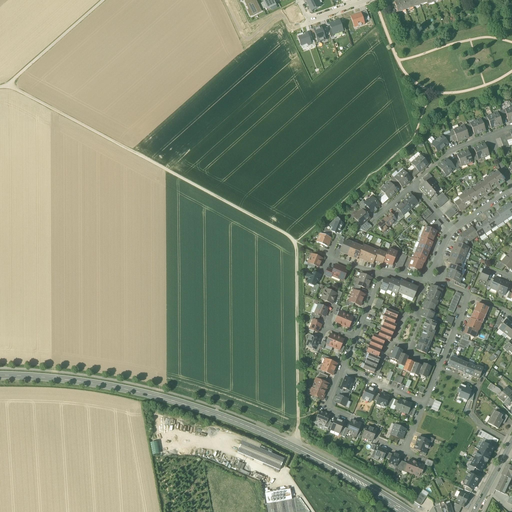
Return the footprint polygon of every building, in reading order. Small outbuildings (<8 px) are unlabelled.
[(252,16),(261,11),(256,0),(255,1),(254,0),(244,0),(249,10),(250,9),(252,12),(251,14),(252,16)] [(276,5),(275,3),(273,0),(262,0),(263,3),(266,8),(267,10),(276,5)] [(310,0),(307,2),(312,11),(320,7),(319,5),(316,0),(310,0)] [(398,13),(406,10),(402,0),(401,0),(394,3),(396,7),(397,9),(397,10),(398,13)] [(410,0),(402,0),(406,10),(413,8),(410,0)] [(351,18),(354,26),(358,25),(358,27),(365,25),(364,22),(363,19),(361,13),(357,15),(357,16),(351,18)] [(339,21),(335,22),(335,23),(330,25),(331,29),(333,35),(339,33),(338,33),(343,31),(339,21)] [(326,40),(325,37),(322,29),(321,27),(313,30),(318,43),(326,40)] [(327,27),(322,29),(325,37),(330,36),(328,30),(327,27)] [(298,37),(302,47),(307,45),(308,47),(312,45),(311,42),(307,33),(304,34),(305,35),(305,36),(304,37),(303,36),(298,37)] [(497,113),(492,116),(497,127),(502,124),(500,118),(498,113),(497,113)] [(491,129),(497,127),(492,116),(487,118),(489,123),(491,129)] [(481,120),(475,122),(480,133),(485,131),(483,126),(481,120)] [(474,136),(480,133),(475,122),(470,124),(472,130),(474,136)] [(464,127),(459,129),(463,140),(469,138),(467,132),(464,127)] [(463,140),(459,129),(453,131),(457,141),(458,142),(463,140)] [(447,143),(453,141),(450,134),(444,137),(442,138),(447,143)] [(442,137),(435,142),(432,146),(438,153),(448,144),(447,143),(442,138),(442,137)] [(485,144),(479,147),(484,158),(489,156),(488,154),(486,148),(485,144)] [(478,160),(484,158),(479,147),(474,149),(476,154),(478,160)] [(468,151),(462,153),(467,164),(472,162),(470,157),(468,151)] [(461,167),(467,164),(462,153),(457,156),(459,161),(461,167)] [(422,158),(420,156),(416,160),(424,169),(428,165),(426,163),(422,158)] [(447,159),(443,163),(450,172),(455,169),(455,168),(452,165),(447,159)] [(424,169),(416,160),(411,164),(413,167),(414,169),(415,169),(419,173),(424,169)] [(446,176),(450,172),(443,163),(438,167),(442,172),(446,176)] [(414,169),(409,174),(413,178),(419,173),(415,169),(414,169)] [(403,171),(399,175),(406,184),(411,180),(407,176),(403,171)] [(484,181),(485,181),(491,192),(497,188),(498,189),(500,188),(499,186),(505,183),(497,172),(493,175),(493,174),(487,177),(488,178),(484,181)] [(422,180),(425,183),(430,179),(430,180),(432,178),(428,174),(422,180)] [(402,188),(406,184),(399,175),(394,179),(398,183),(402,188)] [(421,187),(427,194),(436,186),(432,182),(430,184),(428,181),(430,180),(430,179),(425,183),(421,187)] [(476,187),(472,190),(478,200),(479,201),(484,197),(485,198),(487,197),(487,196),(492,192),(491,192),(485,181),(481,184),(480,183),(475,186),(476,187)] [(390,183),(385,187),(393,196),(397,192),(393,187),(390,183)] [(427,194),(431,199),(434,196),(436,198),(442,193),(443,192),(440,189),(439,190),(436,186),(427,194)] [(388,200),(393,196),(385,187),(380,191),(382,192),(384,195),(388,200)] [(458,198),(460,201),(465,209),(471,205),(471,206),(474,205),(473,204),(478,200),(472,190),(471,189),(467,192),(466,191),(461,194),(462,195),(458,198)] [(377,203),(379,201),(376,198),(373,194),(370,198),(371,199),(372,198),(377,203)] [(381,198),(379,201),(383,205),(388,200),(384,195),(381,198)] [(411,195),(404,202),(411,210),(415,206),(414,205),(416,203),(417,202),(414,200),(411,195)] [(366,206),(372,212),(374,210),(375,211),(377,210),(377,208),(379,206),(377,203),(372,198),(371,199),(369,200),(367,200),(366,202),(365,204),(364,204),(366,206)] [(460,212),(465,209),(460,201),(455,204),(455,205),(459,210),(460,212)] [(407,212),(411,210),(404,202),(396,208),(398,210),(403,216),(404,216),(407,212)] [(505,206),(501,209),(507,219),(511,216),(505,206)] [(496,212),(497,214),(503,222),(507,219),(501,209),(496,212)] [(360,225),(361,226),(366,222),(370,219),(365,213),(362,210),(362,211),(360,212),(359,212),(358,213),(358,214),(354,218),(357,222),(360,225)] [(398,210),(395,213),(401,220),(405,217),(404,216),(403,216),(398,210)] [(398,223),(401,220),(395,213),(392,216),(396,220),(396,221),(398,223)] [(383,220),(389,227),(391,225),(396,221),(396,220),(392,216),(390,214),(383,220)] [(493,215),(490,216),(497,226),(503,222),(497,214),(494,216),(493,215)] [(489,219),(485,222),(491,230),(497,226),(490,216),(488,218),(489,219)] [(335,233),(339,234),(339,232),(340,232),(342,226),(341,225),(342,224),(337,219),(330,226),(332,229),(331,232),(333,233),(335,233)] [(389,227),(383,220),(377,225),(379,228),(378,228),(381,231),(381,230),(383,233),(389,227)] [(357,228),(362,231),(369,225),(366,222),(361,226),(360,225),(357,228)] [(479,224),(478,224),(485,234),(486,233),(491,230),(485,222),(482,224),(481,223),(479,224)] [(477,227),(473,230),(478,237),(479,238),(485,234),(478,224),(476,226),(477,227)] [(425,228),(423,233),(434,237),(436,232),(431,230),(425,228)] [(459,236),(456,243),(467,247),(468,243),(478,237),(473,230),(472,228),(459,236)] [(421,238),(422,238),(432,243),(434,237),(423,233),(421,238)] [(320,246),(323,248),(324,246),(327,247),(328,245),(329,246),(330,242),(329,242),(331,238),(329,237),(323,235),(320,234),(319,238),(318,238),(317,241),(316,243),(320,244),(320,246)] [(422,238),(419,243),(431,248),(433,243),(432,243),(422,238)] [(340,253),(347,255),(352,243),(348,242),(348,243),(344,242),(342,246),(343,247),(340,253)] [(357,246),(352,243),(347,255),(352,258),(357,246)] [(419,243),(417,249),(428,253),(431,248),(419,243)] [(469,248),(467,247),(456,243),(454,248),(466,253),(468,248),(469,248)] [(362,248),(357,246),(352,258),(357,260),(358,258),(362,248)] [(363,246),(362,248),(358,258),(363,260),(368,248),(363,246)] [(373,250),(368,248),(363,260),(368,262),(373,250)] [(464,258),(466,253),(454,248),(452,253),(464,258)] [(389,249),(386,256),(383,264),(385,265),(386,263),(392,266),(395,257),(397,253),(389,249)] [(415,254),(426,258),(428,253),(417,249),(415,254)] [(378,252),(373,250),(368,262),(373,264),(374,262),(378,252)] [(378,251),(378,252),(374,262),(377,263),(377,262),(383,264),(386,256),(383,254),(382,252),(378,251)] [(462,263),(464,258),(452,253),(450,258),(462,263)] [(396,268),(401,270),(407,256),(401,254),(396,268)] [(415,254),(413,259),(423,263),(424,264),(426,258),(415,254)] [(315,266),(319,268),(322,261),(321,259),(311,255),(308,263),(308,264),(315,266)] [(511,260),(507,257),(507,256),(501,263),(502,264),(505,266),(509,270),(510,268),(511,270),(511,268),(511,260)] [(460,268),(462,263),(450,258),(448,263),(451,265),(460,268)] [(420,272),(423,263),(413,259),(412,259),(409,267),(420,272)] [(463,269),(460,268),(451,265),(449,270),(461,275),(463,269)] [(331,276),(341,280),(342,278),(344,279),(346,273),(344,273),(346,269),(338,266),(337,267),(335,266),(333,271),(331,276)] [(325,275),(331,278),(331,276),(333,271),(328,268),(325,275)] [(462,275),(461,275),(449,270),(446,278),(455,282),(459,284),(459,283),(462,275)] [(479,279),(486,282),(487,280),(490,273),(483,270),(479,279)] [(314,287),(315,284),(316,282),(317,279),(319,279),(321,275),(314,272),(313,274),(308,272),(306,277),(309,278),(311,279),(309,284),(314,287)] [(359,277),(358,280),(369,284),(372,279),(361,274),(359,277)] [(497,291),(502,281),(494,278),(494,280),(490,288),(497,291)] [(386,292),(387,290),(390,281),(385,279),(381,290),(386,292)] [(391,279),(390,281),(387,290),(392,292),(396,281),(391,279)] [(491,279),(490,282),(487,280),(486,282),(485,286),(487,287),(490,288),(494,280),(491,279)] [(367,290),(369,284),(358,280),(356,285),(361,287),(367,290)] [(401,283),(396,281),(392,292),(397,295),(398,293),(401,283)] [(509,284),(502,281),(497,291),(497,292),(500,293),(500,294),(504,295),(506,291),(509,284)] [(402,282),(401,283),(398,293),(403,295),(407,284),(402,282)] [(412,286),(407,284),(403,295),(408,297),(412,286)] [(418,288),(412,286),(408,297),(413,299),(418,288)] [(428,295),(425,301),(436,306),(438,302),(437,302),(440,295),(441,295),(443,291),(439,289),(435,288),(431,286),(429,292),(428,292),(428,293),(429,293),(428,295),(427,295),(428,295)] [(321,300),(332,304),(335,298),(336,294),(325,290),(321,300)] [(354,291),(351,296),(363,301),(365,295),(359,293),(354,291)] [(360,306),(363,301),(351,296),(349,301),(349,302),(354,304),(360,306)] [(433,313),(436,306),(425,301),(422,309),(424,310),(433,313)] [(310,316),(311,316),(313,313),(315,314),(318,306),(317,305),(314,304),(310,316)] [(475,309),(474,312),(485,317),(488,309),(486,308),(479,305),(477,304),(476,306),(475,306),(474,309),(475,309)] [(320,315),(325,317),(326,314),(325,314),(327,309),(318,305),(318,306),(315,314),(320,317),(320,315)] [(387,310),(385,315),(396,320),(398,314),(387,309),(387,310)] [(434,314),(433,313),(424,310),(421,317),(431,321),(434,314)] [(340,325),(342,326),(346,315),(340,312),(335,322),(339,324),(341,325),(340,325)] [(474,312),(471,319),(481,324),(482,324),(485,317),(474,312)] [(353,318),(346,315),(342,326),(343,326),(344,326),(345,327),(349,328),(351,322),(353,318)] [(383,320),(385,321),(394,325),(396,320),(385,315),(383,320)] [(424,330),(423,331),(434,335),(435,332),(434,331),(437,324),(434,322),(426,319),(422,329),(424,330)] [(480,327),(481,324),(471,319),(470,319),(467,326),(478,331),(479,327),(480,327)] [(499,330),(503,333),(510,324),(506,320),(503,324),(500,328),(499,330)] [(314,331),(317,333),(319,328),(320,328),(321,325),(317,324),(318,322),(313,321),(310,330),(314,331)] [(385,321),(383,327),(394,331),(396,326),(394,325),(385,321)] [(503,333),(507,336),(511,329),(511,324),(510,324),(503,333)] [(470,336),(471,337),(474,336),(474,335),(476,335),(478,331),(467,326),(464,334),(470,336)] [(383,327),(380,332),(392,337),(394,331),(383,327)] [(423,333),(421,337),(431,342),(431,341),(432,339),(434,335),(423,331),(423,333)] [(378,337),(385,340),(389,342),(392,337),(380,332),(378,337)] [(327,345),(333,347),(337,337),(334,335),(334,336),(330,335),(326,345),(327,345)] [(374,335),(372,341),(383,345),(385,340),(378,337),(374,335)] [(315,350),(318,345),(317,344),(318,340),(309,336),(307,342),(309,343),(308,347),(315,350)] [(341,338),(337,337),(333,347),(339,350),(341,346),(344,340),(340,339),(341,338)] [(430,345),(431,342),(421,337),(420,339),(418,344),(429,348),(428,348),(429,345),(430,345)] [(372,341),(370,346),(381,351),(383,345),(372,341)] [(427,352),(429,348),(418,344),(417,346),(416,350),(419,351),(419,352),(420,352),(421,353),(422,353),(423,353),(426,354),(427,352)] [(367,353),(369,354),(378,358),(381,351),(370,346),(367,353)] [(390,359),(398,362),(401,354),(402,351),(395,348),(390,359)] [(369,354),(367,359),(378,364),(380,359),(378,358),(369,354)] [(397,364),(401,366),(402,365),(405,366),(407,361),(408,357),(401,354),(398,362),(397,364)] [(450,368),(453,369),(457,359),(452,357),(451,357),(448,365),(450,366),(450,368)] [(325,360),(323,365),(335,370),(337,364),(329,361),(325,359),(325,360)] [(367,359),(365,364),(376,369),(378,364),(367,359)] [(462,362),(457,359),(453,369),(456,370),(456,369),(459,370),(462,362)] [(404,367),(403,370),(407,371),(406,372),(410,374),(415,364),(407,361),(405,366),(404,367)] [(468,364),(462,362),(459,370),(458,371),(461,372),(462,371),(464,372),(468,364)] [(374,374),(376,369),(365,364),(363,369),(374,374)] [(422,367),(415,364),(410,374),(410,375),(414,376),(414,375),(418,377),(419,375),(422,367)] [(473,366),(468,364),(464,372),(469,374),(469,375),(472,377),(476,367),(473,366)] [(332,376),(335,370),(323,365),(321,370),(320,371),(325,372),(332,376)] [(423,365),(422,367),(419,375),(426,378),(428,374),(429,373),(429,372),(430,368),(423,365)] [(477,366),(476,367),(472,377),(478,379),(480,376),(482,370),(483,369),(477,366)] [(328,377),(324,375),(319,373),(318,376),(321,377),(319,381),(325,383),(328,377)] [(314,400),(316,400),(317,400),(318,398),(322,400),(323,397),(323,396),(325,391),(326,390),(329,385),(325,383),(319,381),(321,377),(318,376),(317,376),(310,392),(314,394),(315,395),(314,397),(313,398),(314,400)] [(346,389),(350,391),(354,382),(354,381),(350,380),(345,378),(341,387),(346,389)] [(507,399),(508,398),(501,393),(499,389),(490,384),(487,388),(499,396),(497,398),(503,403),(504,403),(507,399)] [(462,400),(467,402),(468,399),(470,392),(471,391),(468,390),(469,388),(461,385),(458,393),(460,394),(459,397),(463,399),(462,400)] [(511,392),(506,387),(501,393),(508,398),(509,397),(510,397),(511,394),(511,392)] [(367,388),(366,390),(365,392),(362,399),(371,402),(375,391),(367,388)] [(348,400),(350,394),(345,392),(342,391),(340,396),(348,400)] [(382,407),(384,408),(385,407),(386,406),(386,404),(387,401),(389,397),(381,393),(380,395),(377,402),(376,404),(381,406),(382,407)] [(335,403),(345,407),(345,406),(347,401),(348,400),(340,396),(338,396),(335,403)] [(503,404),(508,407),(508,406),(511,403),(507,399),(504,403),(503,403),(503,404)] [(399,400),(398,401),(396,407),(394,409),(401,412),(405,401),(403,401),(399,400)] [(407,415),(408,415),(411,406),(412,404),(405,401),(401,412),(401,413),(407,415)] [(497,407),(495,412),(502,415),(503,413),(497,407)] [(325,424),(326,424),(328,420),(329,418),(326,417),(327,415),(320,411),(317,419),(320,420),(319,422),(325,424)] [(488,424),(498,429),(502,421),(500,419),(502,416),(502,415),(495,412),(495,411),(494,412),(495,412),(491,418),(488,424),(488,423),(488,424)] [(331,430),(335,432),(340,419),(337,418),(336,419),(335,419),(333,424),(330,430),(331,430)] [(344,420),(340,419),(335,432),(339,434),(340,434),(342,428),(344,423),(343,422),(344,420)] [(347,433),(356,437),(358,432),(361,424),(352,420),(348,429),(346,433),(347,433)] [(402,440),(406,430),(400,428),(395,425),(392,431),(391,435),(402,440)] [(363,436),(373,440),(376,431),(366,427),(363,436)] [(388,441),(396,444),(398,441),(402,440),(391,435),(388,441)] [(420,452),(425,454),(430,442),(424,439),(419,437),(414,449),(420,452)] [(158,441),(151,443),(153,455),(160,454),(158,441)] [(237,453),(279,471),(284,460),(242,442),(237,453)] [(479,450),(489,456),(494,449),(493,449),(489,446),(483,443),(479,450)] [(379,458),(383,459),(387,451),(379,447),(377,452),(375,456),(379,458)] [(479,450),(474,459),(484,465),(486,462),(486,463),(489,459),(488,459),(489,456),(479,450)] [(396,467),(399,461),(401,456),(393,453),(392,455),(390,460),(389,464),(396,467)] [(484,465),(474,459),(470,466),(475,469),(481,472),(484,465)] [(407,472),(413,474),(417,463),(409,460),(408,463),(407,463),(407,464),(405,469),(408,470),(407,472)] [(239,462),(236,469),(242,472),(245,464),(239,462)] [(407,464),(402,462),(398,470),(402,472),(403,470),(403,468),(405,469),(407,464)] [(418,464),(417,463),(413,474),(418,476),(419,473),(420,473),(422,474),(425,467),(421,465),(420,466),(419,465),(418,464)] [(504,495),(507,489),(509,485),(511,478),(511,467),(507,465),(495,490),(504,495)] [(474,485),(475,485),(478,479),(474,477),(475,477),(473,476),(468,474),(465,480),(466,481),(464,485),(464,486),(466,487),(472,490),(474,485)] [(290,490),(283,491),(285,501),(292,500),(290,490)] [(414,502),(420,506),(426,497),(421,494),(420,493),(414,502)] [(469,497),(460,493),(457,498),(456,501),(454,504),(455,504),(461,507),(463,508),(469,497)] [(308,511),(300,500),(297,498),(297,499),(292,500),(285,501),(281,501),(278,502),(275,503),(271,503),(267,504),(266,504),(267,511),(308,511)] [(441,511),(440,507),(445,506),(444,503),(444,502),(435,505),(436,506),(437,511),(441,511)]
